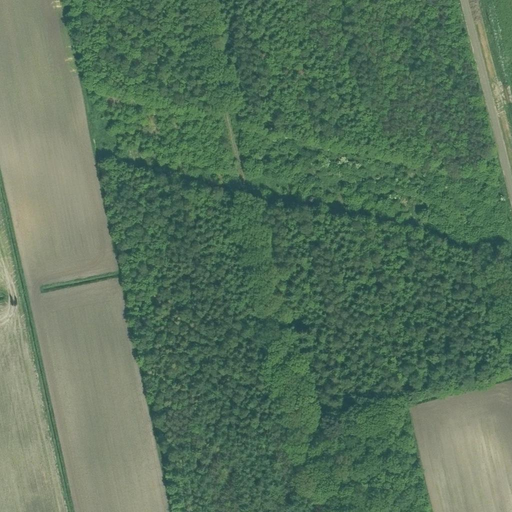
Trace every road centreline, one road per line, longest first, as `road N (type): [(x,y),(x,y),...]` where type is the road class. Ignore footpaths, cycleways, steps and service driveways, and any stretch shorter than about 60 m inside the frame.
road 1 (track): [(320,511),(206,0)]
road 2 (unclassified): [(511,193),(463,0)]
